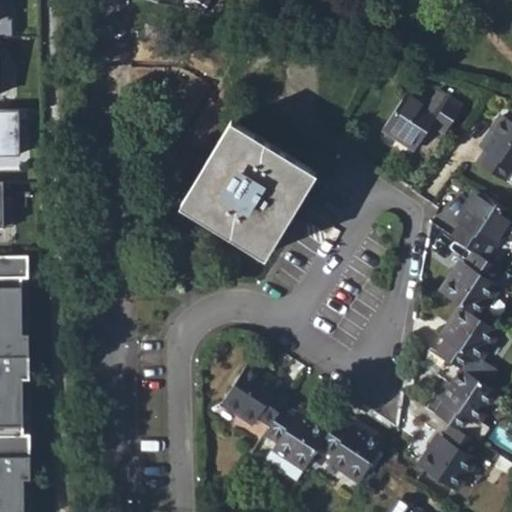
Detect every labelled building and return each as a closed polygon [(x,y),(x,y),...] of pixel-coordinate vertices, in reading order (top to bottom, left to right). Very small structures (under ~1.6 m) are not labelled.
[(0,0),(0,35),(15,35),(15,17),(11,17),(11,0),(0,0)] [(384,130),(415,150),(432,125),(445,133),(461,108),(437,92),(428,105),(408,93),(384,130)] [(31,107),(0,107),(0,152),(21,153),(21,134),(24,134),(24,119),(31,119),(31,107)] [(481,162),(506,179),(511,170),(511,120),(503,115),(483,148),(487,151),(481,162)] [(187,207),(261,252),(312,168),(238,123),(187,207)] [(495,246),(511,219),(511,212),(477,190),(457,222),(462,225),(454,238),(474,251),(479,254),(487,242),(495,246)] [(479,254),(498,267),(506,254),(495,246),(487,242),(479,254)] [(492,279),(499,267),(498,267),(479,254),(474,251),(467,263),(461,259),(440,292),(460,305),(479,317),(499,285),(492,279)] [(0,253),(0,511),(24,511),(24,474),(30,474),(30,431),(24,431),(23,374),(30,374),(30,331),(23,331),(23,274),(30,274),(29,253),(0,253)] [(481,357),(499,330),(479,317),(460,305),(441,335),(445,339),(437,353),(485,383),(495,367),(481,357)] [(437,353),(429,348),(419,364),(448,383),(439,396),(434,393),(425,408),(452,425),(477,441),(487,425),(479,419),(497,391),(485,383),(437,353)] [(259,417),(272,425),(283,408),(288,400),(276,391),(279,386),(247,365),(223,403),(254,424),(259,417)] [(265,462),(297,482),(321,445),(330,431),(297,411),(294,415),(283,408),(272,425),(266,434),(277,441),(265,462)] [(350,428),(338,419),(330,431),(321,445),(333,453),(329,459),(361,480),(384,442),(353,422),(350,428)] [(469,452),(477,441),(452,425),(445,436),(439,433),(419,464),(456,489),(477,457),(469,452)] [(511,486),(511,479),(500,472),(492,484),(507,494),(511,486)] [(417,511),(401,501),(393,511),(417,511)]
